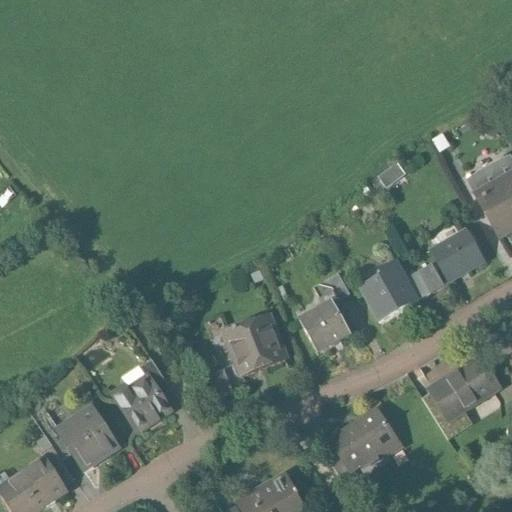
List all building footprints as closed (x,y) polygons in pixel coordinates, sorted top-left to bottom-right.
[(511,161),(511,159),(497,164),(480,173),(468,182),(476,197),(501,243),(511,236),(511,161)] [(479,250),(468,232),(430,254),(436,264),(449,286),(483,267),(474,253),(479,250)] [(436,264),(417,275),(431,297),(449,286),(436,264)] [(406,281),(397,265),(378,276),(381,280),(360,292),(380,327),(420,304),(406,281)] [(417,275),(406,281),(420,304),(429,298),(431,297),(417,275)] [(324,311),(333,306),(349,297),(338,278),(313,291),(324,311)] [(350,337),(333,306),(324,311),(300,324),(318,356),(350,337)] [(285,365),(268,320),(222,338),(239,383),(285,365)] [(141,371),(147,380),(160,400),(170,394),(151,364),(141,371)] [(495,405),(472,369),(446,385),(445,383),(428,393),(431,398),(451,429),(453,432),(468,423),(495,405)] [(233,400),(224,376),(198,386),(207,410),(233,400)] [(160,400),(147,380),(112,403),(135,436),(137,439),(171,416),(160,400)] [(451,429),(431,398),(423,403),(443,434),(451,429)] [(93,412),(55,437),(70,459),(78,454),(88,469),(118,450),(93,412)] [(402,453),(375,412),(327,445),(328,447),(349,477),(352,475),(380,456),(386,464),(402,453)] [(472,428),(468,423),(453,432),(451,429),(443,434),(449,443),(472,428)] [(349,477),(328,447),(321,452),(349,494),(360,487),(352,475),(349,477)] [(42,456),(44,460),(64,489),(74,482),(52,450),(42,456)] [(44,460),(0,489),(0,498),(9,511),(43,511),(68,496),(64,489),(44,460)] [(302,511),(285,479),(235,507),(238,511),(302,511)]
